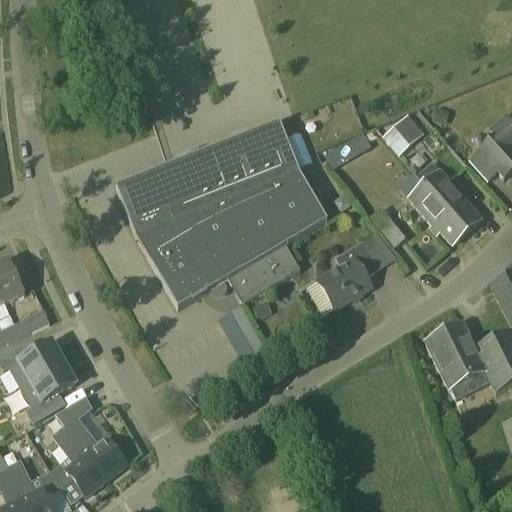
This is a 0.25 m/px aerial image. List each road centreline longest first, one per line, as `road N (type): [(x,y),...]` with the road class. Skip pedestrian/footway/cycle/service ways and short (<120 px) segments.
road 1 (unclassified): [(186,466),(440,299),(511,232)]
road 2 (unclassified): [(186,466),(145,408),(44,210)]
road 3 (unclassified): [(44,210),(23,106),(17,0)]
